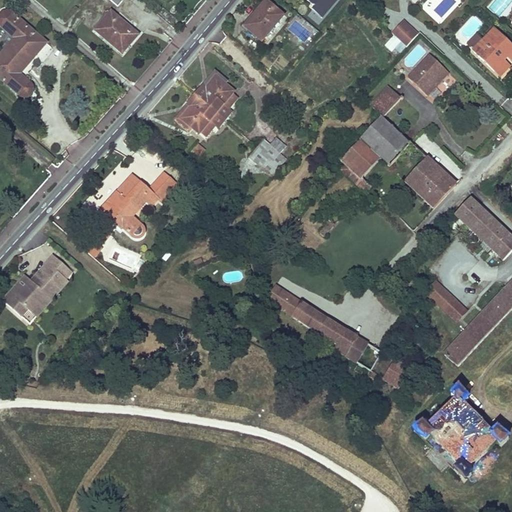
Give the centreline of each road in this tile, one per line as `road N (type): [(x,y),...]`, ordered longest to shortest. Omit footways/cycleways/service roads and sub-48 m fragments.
road 1 (tertiary): [(0,265),(225,0)]
road 2 (residential): [(420,231),(511,133)]
road 3 (unknown): [(511,93),(414,4)]
